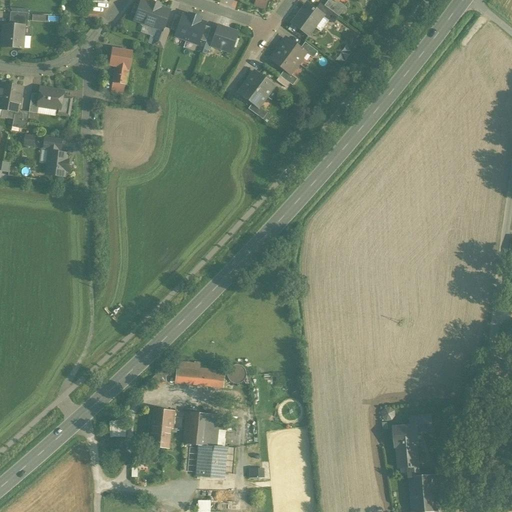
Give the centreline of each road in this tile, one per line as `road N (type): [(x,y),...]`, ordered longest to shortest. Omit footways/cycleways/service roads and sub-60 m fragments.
road 1 (secondary): [(0,486),(212,290),(340,151),(462,0)]
road 2 (unclassified): [(478,511),(511,191)]
road 3 (track): [(77,419),(64,389),(92,319),(86,192)]
road 4 (residential): [(0,66),(62,63),(121,0)]
